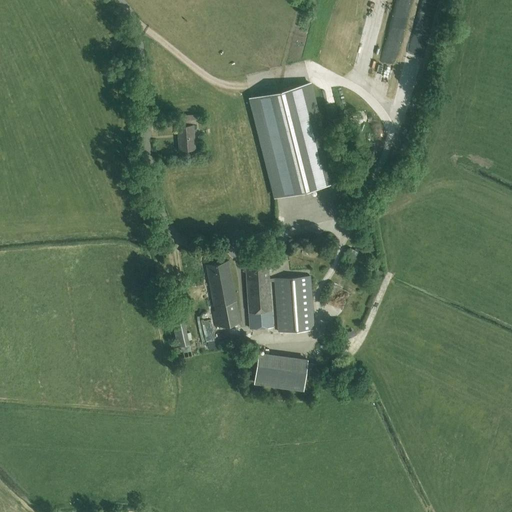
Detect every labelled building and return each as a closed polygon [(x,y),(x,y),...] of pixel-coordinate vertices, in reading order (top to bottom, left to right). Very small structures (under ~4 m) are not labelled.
[(394,33),(396,26),(390,24),(388,31),(394,33)] [(275,196),(334,181),(309,82),(251,96),(275,196)] [(197,116),(198,116),(200,116),(200,114),(198,114),(182,115),(183,123),(198,121),(197,116)] [(195,148),(193,124),(177,126),(179,149),(195,148)] [(245,258),(250,327),(272,326),(269,280),(275,280),(279,331),(313,329),(309,275),(269,278),(267,257),(245,258)] [(240,321),(228,260),(206,264),(215,310),(212,310),(215,326),(240,321)] [(334,295),(333,299),(338,301),(338,303),(343,305),(345,299),(334,295)] [(192,354),(182,313),(171,315),(178,346),(173,347),(175,358),(192,354)] [(212,332),(203,332),(204,343),(213,343),(212,332)] [(308,362),(259,356),(255,387),(304,393),(308,362)]
